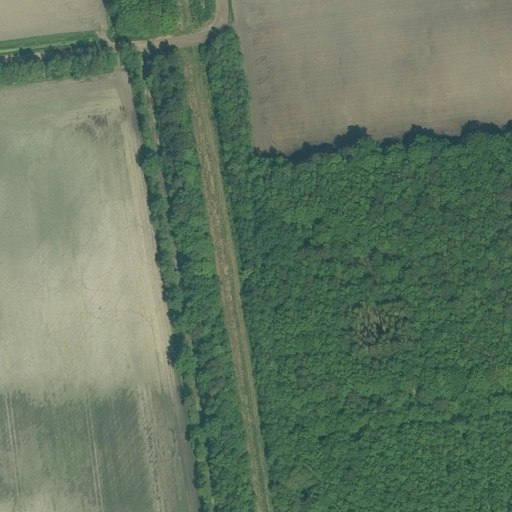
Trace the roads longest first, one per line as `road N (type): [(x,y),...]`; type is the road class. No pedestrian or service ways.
road 1 (track): [(199,34),(196,59),(271,511)]
road 2 (track): [(143,42),(213,511)]
road 3 (track): [(143,42),(0,59)]
